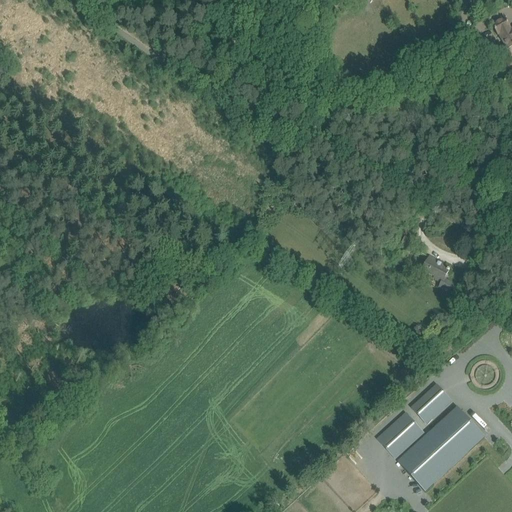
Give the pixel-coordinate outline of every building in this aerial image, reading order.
[(497,35),(499,35),(508,52),(511,49),(511,29),(511,30),(504,16),(491,24),(497,35)] [(410,238),(405,247),(403,250),(404,251),(402,254),(407,256),(409,253),(409,254),(416,241),(410,238)] [(430,258),(425,266),(423,270),(435,277),(434,279),(442,283),(439,288),(449,293),(454,285),(444,280),(450,270),(442,266),(443,265),(430,258)] [(460,324),(457,329),(456,328),(441,350),(450,356),(467,329),(460,324)] [(425,423),(450,400),(437,385),(412,408),(425,423)] [(426,493),(485,439),(457,408),(397,462),(426,493)] [(424,434),(405,414),(377,440),(395,460),(424,434)]
